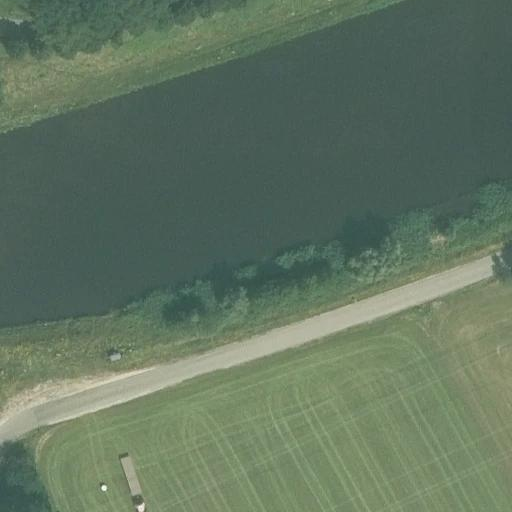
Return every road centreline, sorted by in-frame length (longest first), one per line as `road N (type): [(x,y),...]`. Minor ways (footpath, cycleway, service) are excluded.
road 1 (unclassified): [(511,258),(47,413),(0,442)]
road 2 (unclassified): [(0,36),(52,34),(168,0)]
